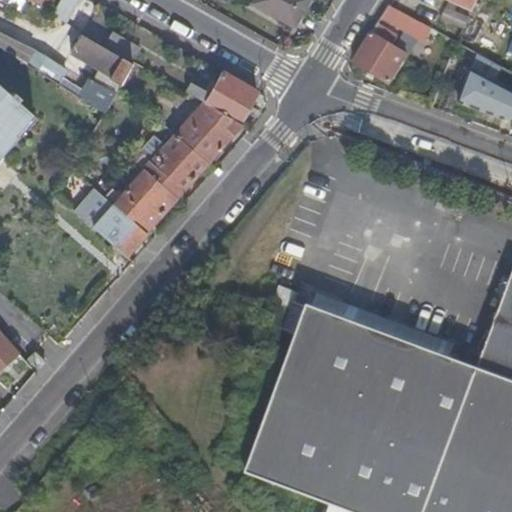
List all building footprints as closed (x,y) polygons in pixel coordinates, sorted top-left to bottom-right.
[(0,0),(0,4),(11,12),(17,0),(0,0)] [(81,0),(62,0),(53,16),(68,25),(81,0)] [(295,27),(303,14),(276,0),(253,0),(252,3),(295,27)] [(276,0),(303,14),(309,0),(276,0)] [(454,0),(474,9),(478,0),(454,0)] [(422,39),(429,26),(391,6),(383,18),(422,39)] [(442,21),(466,32),(472,19),(448,8),(442,21)] [(379,24),(357,61),(392,83),(409,55),(394,46),(397,41),(392,38),(395,34),(379,24)] [(98,43),(72,28),(62,45),(87,60),(98,43)] [(113,33),(105,46),(133,61),(140,49),(113,33)] [(10,42),(5,50),(25,62),(33,48),(24,42),(15,39),(10,42)] [(98,43),(87,60),(100,68),(112,75),(111,78),(120,84),(132,64),(98,43)] [(33,48),(25,62),(50,78),(59,64),(33,48)] [(451,95),(493,111),(504,81),(462,65),(451,95)] [(112,75),(100,68),(94,80),(114,93),(118,87),(120,84),(111,78),(112,75)] [(213,92),(192,81),(186,92),(204,102),(241,123),(259,92),(224,72),(213,92)] [(114,93),(94,80),(88,76),(77,95),(104,112),(114,93)] [(0,151),(32,115),(15,101),(18,97),(12,92),(9,95),(0,86),(0,151)] [(241,123),(204,102),(175,135),(208,164),(243,124),(241,123)] [(208,164),(175,135),(166,145),(154,135),(140,150),(137,147),(128,155),(145,170),(178,199),(208,164)] [(147,234),(178,199),(145,170),(121,197),(114,205),(147,234)] [(103,195),(114,205),(121,197),(109,187),(103,195)] [(127,257),(147,234),(114,205),(103,195),(84,217),(127,257)] [(511,511),(511,280),(479,369),(450,357),(454,346),(300,289),(284,331),(299,337),(248,473),(351,511),(511,511)] [(0,369),(19,353),(0,330),(0,369)] [(28,361),(39,371),(46,363),(35,353),(28,361)]
